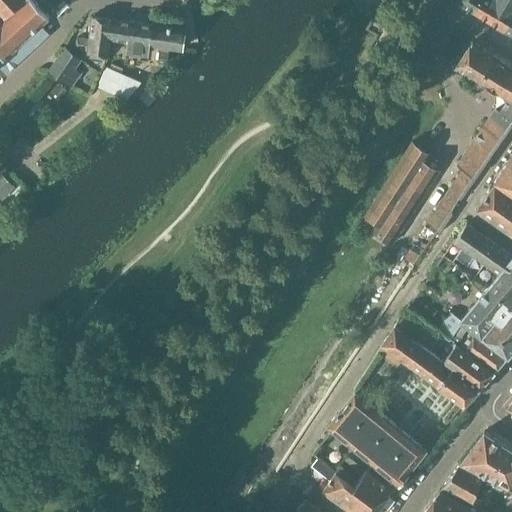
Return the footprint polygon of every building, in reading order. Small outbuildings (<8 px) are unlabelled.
[(3,20),(25,0),(0,0),(0,24),(4,21),(3,20)] [(0,62),(50,17),(33,0),(25,0),(3,20),(4,21),(0,24),(0,62)] [(351,0),(354,5),(356,7),(362,13),(371,20),(365,28),(375,35),(376,33),(395,43),(397,41),(398,40),(403,41),(406,37),(403,36),(384,0),(351,0)] [(473,12),(481,0),(453,0),(473,12)] [(501,29),(511,12),(511,0),(481,0),(473,12),(501,29)] [(511,12),(501,29),(511,35),(511,12)] [(113,39),(115,19),(114,19),(93,16),(89,39),(77,37),(76,48),(88,50),(88,53),(109,56),(111,38),(113,39)] [(115,19),(113,39),(128,41),(126,57),(148,60),(151,44),(149,44),(152,24),(115,19)] [(185,29),(152,24),(149,44),(151,44),(183,48),(185,29)] [(477,81),(494,56),(472,43),(460,60),(456,57),(450,65),(454,70),(456,66),(477,81)] [(65,47),(65,48),(49,70),(70,85),(79,70),(75,67),(81,59),(65,47)] [(166,64),(168,52),(160,51),(158,63),(166,64)] [(511,67),(494,56),(477,81),(506,99),(511,102),(511,67)] [(121,94),(129,76),(107,67),(99,85),(121,94)] [(46,100),(56,111),(70,98),(60,87),(46,100)] [(456,164),(464,170),(427,223),(440,232),(452,215),(449,213),(460,198),(462,200),(487,162),(511,127),(511,102),(506,99),(498,110),(495,108),(456,164)] [(432,154),(416,144),(412,141),(365,214),(378,223),(372,231),(392,243),(439,171),(426,162),(432,154)] [(511,156),(495,182),(511,194),(511,156)] [(0,197),(2,199),(14,186),(2,175),(0,176),(0,197)] [(511,233),(511,194),(495,182),(495,183),(496,184),(477,211),(511,235),(511,233)] [(481,234),(466,223),(453,241),(462,248),(457,255),(463,260),(481,234)] [(408,227),(394,249),(405,256),(419,234),(408,227)] [(497,245),(481,234),(463,260),(469,264),(474,256),(484,264),(485,262),(485,261),(497,245)] [(511,255),(497,245),(485,261),(485,262),(499,272),(487,288),(511,306),(511,255)] [(511,349),(511,306),(487,288),(463,320),(474,329),(508,354),(508,355),(511,349)] [(451,313),(438,331),(449,339),(462,321),(451,313)] [(416,329),(400,317),(395,325),(411,336),(416,329)] [(395,325),(389,334),(382,345),(408,363),(420,346),(409,338),(411,336),(395,325)] [(474,329),(461,346),(494,371),(503,361),(502,361),(508,354),(474,329)] [(455,342),(453,345),(449,341),(442,351),(446,354),(443,359),(480,386),(494,371),(461,346),(455,342)] [(420,346),(408,363),(464,404),(480,386),(443,359),(441,361),(420,346)] [(426,449),(354,392),(327,425),(332,429),(373,462),(366,471),(393,490),(393,491),(394,491),(410,472),(409,471),(426,449)] [(511,484),(511,482),(511,461),(505,457),(510,449),(484,432),(461,463),(483,475),(509,488),(511,484)] [(483,475),(461,463),(441,489),(475,511),(477,509),(471,506),(483,475)] [(336,471),(322,490),(352,511),(375,511),(380,507),(354,486),(354,485),(336,471)] [(366,471),(354,485),(354,486),(380,507),(393,491),(393,490),(366,471)] [(475,511),(441,489),(422,511),(475,511)] [(321,511),(305,499),(294,511),(321,511)]
